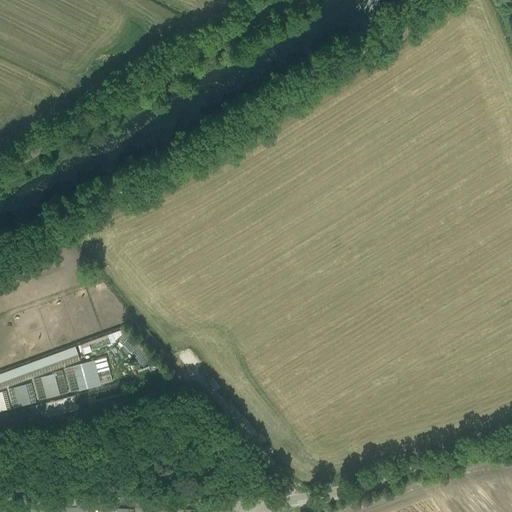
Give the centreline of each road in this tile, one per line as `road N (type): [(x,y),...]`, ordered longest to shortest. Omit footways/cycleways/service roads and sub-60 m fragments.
road 1 (unclassified): [(0,170),(271,0)]
road 2 (unclassified): [(247,502),(322,496),(511,442)]
road 3 (unclassified): [(0,498),(247,502)]
